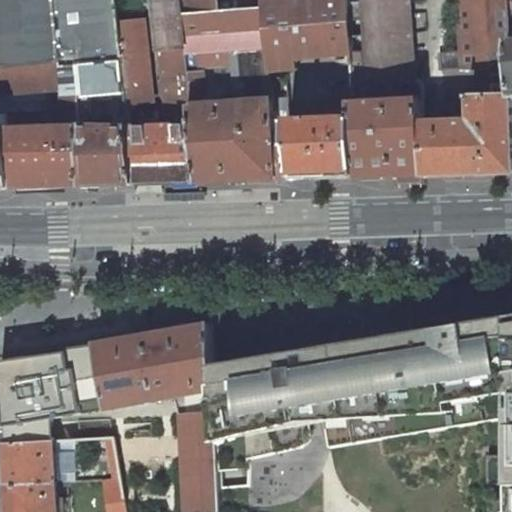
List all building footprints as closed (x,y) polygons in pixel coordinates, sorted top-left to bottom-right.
[(0,0),(0,55),(1,67),(60,61),(122,58),(118,23),(115,0),(0,0)] [(188,76),(186,54),(180,0),(153,0),(166,125),(155,126),(154,111),(128,114),(134,184),(199,182),(188,76)] [(180,0),(186,54),(198,53),(235,51),(269,49),(269,57),(352,51),(348,0),(180,0)] [(348,0),(352,51),(353,65),(355,118),(356,118),(358,177),(426,174),(425,122),(423,81),(416,81),(410,0),(348,0)] [(441,70),(511,67),(511,65),(511,42),(511,40),(511,30),(511,19),(509,0),(471,0),(475,52),(441,54),(441,70)] [(122,58),(124,58),(148,55),(144,20),(118,23),(122,58)] [(238,93),(236,92),(237,102),(273,99),(271,78),(271,72),(269,57),(269,49),(235,51),(238,93)] [(235,51),(198,53),(199,69),(215,67),(221,85),(236,92),(238,93),(235,51)] [(269,57),(271,72),(353,65),(352,51),(269,57)] [(148,55),(124,58),(127,104),(153,101),(148,55)] [(122,58),(60,61),(63,90),(63,98),(80,98),(81,126),(82,186),(134,184),(128,114),(127,104),(124,58),(122,58)] [(81,126),(63,127),(55,127),(55,113),(53,113),(53,106),(49,103),(46,103),(46,90),(63,90),(60,61),(1,67),(14,188),(82,186),(81,126)] [(1,67),(0,67),(0,188),(14,188),(1,67)] [(293,146),(291,146),(277,147),(273,99),(237,102),(207,104),(205,74),(188,76),(199,182),(294,179),(293,146)] [(425,122),(426,174),(511,171),(511,92),(474,94),(475,115),(464,115),(464,120),(425,122)] [(80,98),(63,98),(63,127),(81,126),(80,98)] [(291,120),(290,120),(291,146),(293,146),(294,179),(358,177),(356,118),(355,118),(291,120)] [(216,390),(219,471),(249,469),(248,458),(302,447),(309,443),(311,438),(309,421),(325,420),(329,446),(511,417),(510,484),(511,483),(511,315),(482,321),(325,349),(321,351),(318,354),(317,357),(316,361),(317,365),(301,367),(300,362),(298,359),(295,357),(291,355),(288,355),(215,368),(216,390)] [(216,390),(215,368),(213,324),(97,344),(109,409),(184,396),(216,390)] [(42,355),(1,361),(6,443),(56,441),(106,438),(114,438),(113,430),(109,409),(97,344),(42,352),(42,355)] [(219,471),(216,390),(184,396),(186,406),(180,407),(182,414),(187,414),(191,511),(221,511),(220,492),(219,471)] [(171,511),(170,495),(175,494),(168,435),(140,440),(131,441),(130,432),(129,427),(113,430),(114,438),(121,479),(127,511),(171,511)] [(130,432),(131,441),(140,440),(139,431),(130,432)] [(114,438),(106,438),(113,480),(121,479),(114,438)] [(6,443),(8,484),(59,482),(56,441),(6,443)] [(110,511),(127,511),(121,479),(113,480),(105,481),(110,511)] [(60,511),(59,482),(8,484),(9,511),(60,511)]
